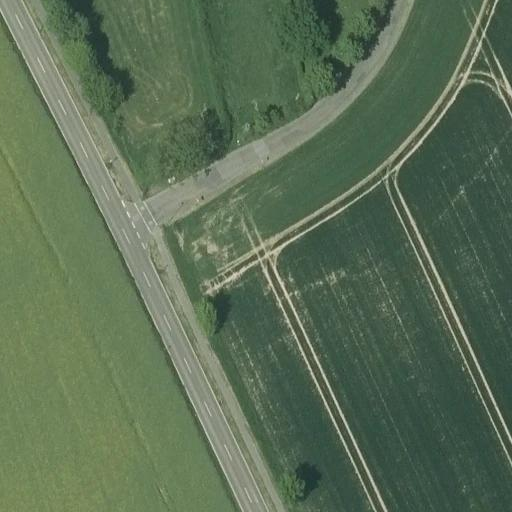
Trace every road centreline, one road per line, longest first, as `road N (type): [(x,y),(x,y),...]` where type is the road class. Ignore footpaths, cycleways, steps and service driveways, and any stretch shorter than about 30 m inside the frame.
road 1 (residential): [(117,223),(313,115),(371,49),(393,0)]
road 2 (tertiary): [(249,511),(117,223)]
road 3 (tertiary): [(117,223),(9,0)]
